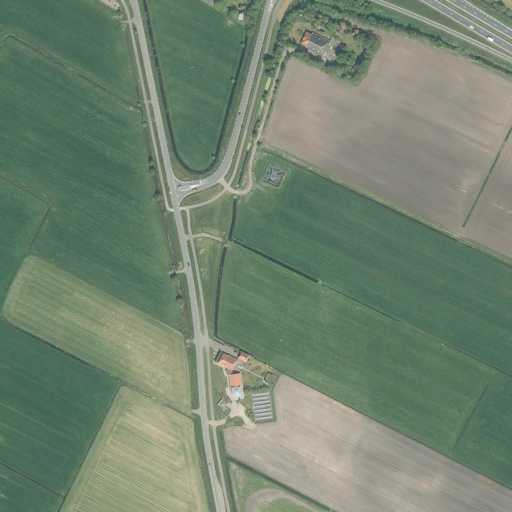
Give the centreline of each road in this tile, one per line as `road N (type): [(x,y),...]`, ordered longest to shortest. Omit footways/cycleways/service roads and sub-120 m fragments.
road 1 (tertiary): [(219,511),(173,197)]
road 2 (secondary): [(171,186),(132,0)]
road 3 (secondary): [(207,182),(227,159),(266,15)]
road 4 (trunk): [(373,0),(511,60)]
